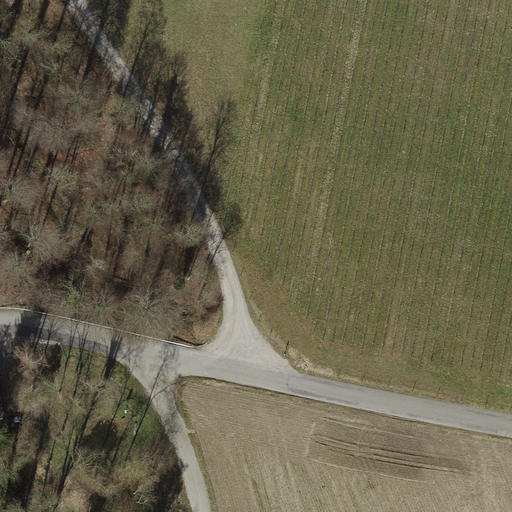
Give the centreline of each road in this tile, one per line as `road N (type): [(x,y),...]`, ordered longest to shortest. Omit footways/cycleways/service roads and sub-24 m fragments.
road 1 (tertiary): [(0,325),(511,427)]
road 2 (track): [(76,0),(172,147),(211,229),(235,303),(242,373)]
road 3 (track): [(154,353),(205,511)]
